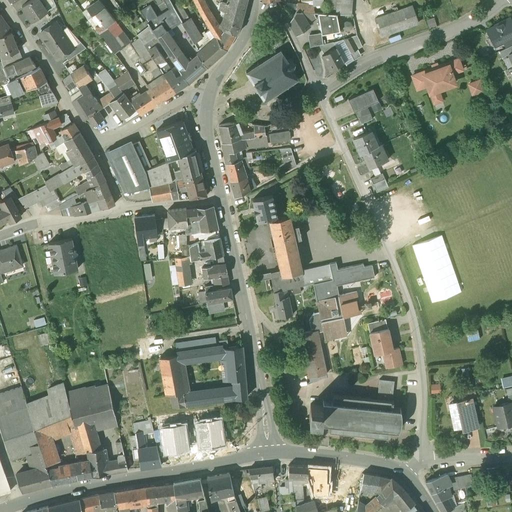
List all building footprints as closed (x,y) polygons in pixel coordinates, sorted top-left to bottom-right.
[(27,0),(22,4),(33,19),(47,8),(41,0),(27,0)] [(41,0),(47,8),(55,2),(53,0),(41,0)] [(114,19),(99,0),(96,0),(95,1),(97,3),(95,5),(92,0),(85,5),(92,15),(88,18),(97,31),(114,19)] [(205,0),(193,0),(199,12),(214,38),(216,39),(222,31),(205,0)] [(223,9),(225,0),(216,0),(217,0),(220,1),(218,8),(223,9)] [(225,0),(223,9),(223,11),(231,13),(226,29),(235,34),(241,24),(246,0),(225,0)] [(336,0),(327,0),(327,13),(335,13),(336,0)] [(352,0),(336,0),(335,13),(337,13),(352,14),(352,0)] [(196,51),(191,55),(189,53),(186,56),(181,49),(166,28),(168,26),(158,12),(156,13),(148,1),(138,8),(146,20),(149,24),(154,32),(156,34),(172,58),(181,71),(188,80),(206,63),(196,51)] [(179,1),(172,5),(180,18),(179,19),(181,22),(188,18),(179,1)] [(167,6),(158,12),(168,26),(179,19),(180,18),(172,5),(171,3),(167,6)] [(313,4),(297,3),(297,11),(301,12),(301,11),(314,12),(314,4),(313,4)] [(413,6),(375,19),(381,36),(418,23),(413,6)] [(314,12),(301,11),(301,12),(297,11),(296,10),(289,21),(296,34),(310,26),(307,22),(315,19),(314,12)] [(127,15),(130,22),(138,19),(135,11),(127,15)] [(327,13),(318,12),(321,33),(340,30),(337,13),(335,13),(327,13)] [(0,17),(0,38),(12,34),(0,17)] [(188,18),(181,22),(192,43),(202,37),(190,17),(188,18)] [(131,41),(114,19),(97,31),(114,53),(131,41)] [(511,23),(510,19),(502,22),(502,23),(495,26),(495,27),(488,30),(494,43),(503,39),(504,42),(511,38),(511,23)] [(61,30),(57,23),(49,28),(46,28),(41,31),(40,35),(42,38),(45,39),(50,46),(51,45),(54,49),(52,51),(56,57),(63,52),(64,53),(73,47),(72,47),(61,30)] [(149,24),(137,33),(140,38),(142,41),(149,36),(154,32),(149,24)] [(67,26),(61,30),(72,47),(80,41),(67,26)] [(226,29),(224,28),(222,31),(216,39),(226,48),(235,34),(226,29)] [(321,33),(309,34),(311,46),(319,45),(323,44),(321,33)] [(12,34),(0,38),(0,44),(5,57),(13,54),(13,53),(20,50),(12,34)] [(149,36),(142,41),(145,44),(147,48),(154,43),(149,36)] [(357,36),(351,37),(357,49),(362,46),(357,36)] [(351,37),(343,39),(351,52),(349,53),(353,60),(361,55),(357,49),(351,37)] [(147,48),(145,44),(142,41),(140,38),(130,44),(139,57),(142,55),(145,59),(151,54),(147,48)] [(214,38),(199,48),(196,50),(196,51),(206,63),(207,64),(224,52),(226,48),(216,39),(214,38)] [(73,47),(64,53),(68,59),(86,47),(80,41),(72,47),(73,47)] [(323,44),(319,45),(324,53),(322,54),(330,70),(345,62),(333,41),(323,44)] [(154,43),(147,48),(151,54),(156,62),(164,58),(154,43)] [(511,45),(507,48),(500,51),(502,57),(509,54),(511,52),(511,45)] [(314,74),(324,72),(320,52),(317,52),(316,47),(310,48),(314,74)] [(20,50),(13,53),(13,54),(5,57),(2,58),(4,61),(6,66),(25,60),(20,50)] [(281,50),(271,57),(270,56),(269,56),(269,58),(259,64),(258,63),(257,63),(258,65),(248,71),(246,71),(246,72),(247,73),(255,86),(259,91),(257,92),(258,93),(260,92),(265,100),(264,101),(266,102),(266,100),(276,93),(277,94),(278,94),(278,92),(286,87),(287,88),(289,87),(288,86),(297,79),(299,80),(299,79),(297,78),(293,71),(294,70),(293,69),(295,65),(296,65),(296,64),(294,64),(292,60),(293,59),(292,59),(291,60),(286,60),(286,58),(285,58),(282,53),(283,52),(282,52),(281,50)] [(156,62),(151,54),(145,59),(140,63),(145,69),(139,73),(149,87),(141,93),(151,108),(176,92),(176,91),(166,78),(160,68),(156,62)] [(25,60),(6,66),(10,75),(36,66),(33,58),(25,60)] [(458,59),(447,63),(451,75),(462,71),(458,59)] [(4,61),(0,62),(0,78),(10,75),(6,66),(4,61)] [(167,62),(160,68),(166,78),(176,91),(188,80),(181,71),(176,74),(171,66),(170,67),(167,62)] [(447,63),(420,73),(424,84),(425,87),(428,86),(431,96),(439,93),(438,90),(455,84),(451,75),(447,63)] [(70,74),(78,86),(84,82),(91,77),(86,69),(83,64),(70,73),(70,74)] [(40,66),(11,80),(17,94),(39,87),(41,94),(52,91),(40,66)] [(86,69),(91,77),(96,74),(97,73),(91,66),(86,69)] [(97,73),(96,74),(109,91),(114,98),(122,92),(113,80),(104,69),(97,73)] [(127,71),(113,80),(122,92),(135,84),(127,71)] [(420,73),(412,76),(416,87),(424,84),(420,73)] [(61,80),(69,92),(78,86),(70,74),(61,80)] [(479,81),(469,85),(473,95),(483,91),(479,81)] [(71,96),(72,100),(84,93),(95,112),(99,110),(103,107),(97,100),(94,97),(84,82),(78,86),(69,92),(71,96)] [(373,89),(348,100),(354,112),(355,112),(358,118),(370,113),(367,107),(378,102),(373,89)] [(0,93),(0,103),(11,101),(9,91),(0,93)] [(57,102),(52,91),(41,94),(40,94),(43,106),(57,102)] [(104,107),(109,103),(108,102),(114,98),(109,91),(97,100),(103,107),(104,107)] [(130,101),(122,92),(114,98),(108,102),(109,103),(121,119),(136,108),(130,101)] [(95,112),(84,93),(72,100),(76,107),(79,113),(83,119),(86,117),(95,112)] [(151,108),(141,93),(133,98),(144,112),(151,108)] [(144,112),(133,98),(130,101),(136,108),(141,114),(144,112)] [(0,103),(0,116),(14,113),(11,101),(0,103)] [(110,116),(104,107),(103,107),(99,110),(105,119),(110,116)] [(93,127),(105,119),(99,110),(95,112),(86,117),(93,127)] [(54,111),(44,116),(46,122),(57,117),(54,111)] [(62,122),(60,122),(62,125),(70,121),(66,113),(62,115),(59,116),(62,122)] [(370,113),(358,118),(361,124),(372,119),(370,113)] [(46,122),(34,127),(38,136),(41,140),(44,140),(48,139),(49,141),(57,137),(56,135),(52,127),(60,122),(62,122),(59,116),(57,117),(46,122)] [(288,118),(277,122),(279,128),(289,124),(288,118)] [(182,121),(157,130),(159,136),(161,138),(166,151),(165,153),(168,161),(177,156),(193,150),(189,139),(190,138),(188,132),(187,133),(182,121)] [(64,134),(66,139),(79,131),(74,123),(59,131),(59,133),(61,136),(64,134)] [(230,123),(219,126),(222,143),(238,139),(237,134),(235,123),(230,123)] [(243,133),(237,134),(238,139),(241,138),(266,135),(264,126),(241,123),(243,133)] [(31,139),(38,136),(34,127),(27,130),(31,139)] [(89,147),(79,131),(66,139),(76,156),(79,163),(81,162),(93,155),(89,147)] [(371,131),(353,139),(360,154),(363,152),(375,147),(371,139),(374,138),(371,131)] [(289,132),(270,134),(270,143),(290,140),(289,132)] [(56,145),(66,139),(64,134),(61,136),(59,133),(56,135),(57,137),(49,141),(48,139),(44,140),(49,149),(54,146),(56,145)] [(241,138),(238,139),(242,150),(268,146),(267,135),(266,135),(241,138)] [(62,152),(66,161),(76,156),(66,139),(56,145),(54,146),(59,154),(62,152)] [(222,143),(227,163),(240,160),(245,159),(244,157),(242,150),(238,139),(222,143)] [(8,144),(0,147),(0,164),(2,165),(4,162),(13,159),(10,150),(8,144)] [(145,170),(133,144),(111,154),(109,150),(105,151),(124,193),(149,187),(149,186),(145,170)] [(375,147),(363,152),(370,168),(384,161),(381,153),(384,151),(381,144),(375,147)] [(19,160),(28,157),(25,146),(16,148),(18,157),(19,160)] [(18,157),(16,148),(10,150),(13,159),(18,157)] [(291,148),(279,149),(284,164),(295,161),(291,148)] [(193,150),(177,156),(180,166),(183,178),(185,178),(202,174),(196,149),(193,150)] [(32,157),(40,170),(50,165),(43,151),(32,157)] [(98,162),(93,155),(81,162),(85,170),(88,168),(92,174),(88,176),(90,181),(85,183),(87,190),(106,181),(98,162)] [(59,165),(63,173),(79,163),(76,156),(66,161),(59,165)] [(247,158),(245,159),(240,160),(243,168),(250,167),(247,158)] [(227,163),(227,164),(230,181),(246,177),(243,168),(240,160),(227,163)] [(167,161),(145,170),(149,186),(173,181),(169,169),(167,161)] [(284,164),(278,166),(281,174),(297,166),(295,161),(284,164)] [(48,184),(51,190),(54,189),(84,171),(79,163),(63,173),(48,182),(48,184)] [(180,166),(169,169),(173,181),(175,180),(183,178),(180,166)] [(246,177),(230,181),(234,197),(250,191),(267,182),(263,173),(247,181),(246,177)] [(382,173),(370,178),(373,184),(385,179),(382,173)] [(202,174),(185,178),(188,190),(178,191),(179,199),(190,198),(207,195),(202,174)] [(385,179),(373,184),(376,192),(389,187),(385,179)] [(149,186),(149,187),(152,201),(172,198),(172,200),(179,199),(178,191),(175,180),(173,181),(149,186)] [(87,190),(86,190),(90,201),(98,199),(111,194),(106,181),(87,190)] [(85,183),(76,188),(78,194),(86,190),(87,190),(85,183)] [(10,184),(3,188),(7,197),(10,195),(15,202),(20,199),(18,197),(10,184)] [(48,184),(35,190),(38,197),(51,190),(48,184)] [(42,206),(44,205),(58,198),(59,198),(54,189),(51,190),(38,197),(35,190),(18,197),(20,199),(25,207),(39,201),(42,206)] [(111,194),(98,199),(101,209),(115,204),(111,194)] [(7,197),(1,201),(3,206),(0,207),(0,211),(5,220),(10,217),(12,220),(13,219),(16,220),(20,218),(20,215),(22,214),(15,202),(10,195),(7,197)] [(272,195),(253,199),(258,221),(277,217),(272,195)] [(60,210),(77,206),(74,197),(72,198),(68,200),(61,203),(58,205),(60,210)] [(58,205),(61,203),(58,198),(44,205),(47,210),(58,205)] [(91,212),(101,209),(98,199),(90,201),(82,205),(85,213),(91,212)] [(85,213),(82,205),(80,205),(77,206),(60,210),(62,215),(75,216),(85,213)] [(213,205),(184,208),(185,223),(195,221),(198,234),(219,230),(213,205)] [(184,208),(168,210),(169,218),(170,228),(170,231),(177,230),(184,228),(185,227),(185,223),(184,208)] [(157,235),(155,219),(154,214),(134,216),(138,244),(143,243),(143,237),(157,236),(157,235)] [(290,215),(269,220),(270,222),(272,233),(274,239),(275,247),(279,264),(281,272),(281,274),(281,275),(302,270),(302,269),(296,239),(294,232),(292,226),(290,215)] [(170,228),(169,218),(155,219),(157,235),(163,234),(162,228),(170,228)] [(298,225),(292,226),(294,232),(296,239),(301,238),(298,225)] [(220,237),(204,240),(207,252),(208,258),(217,257),(223,256),(224,256),(220,237)] [(72,238),(48,243),(55,273),(78,268),(75,256),(77,253),(74,251),(72,238)] [(143,243),(138,244),(140,260),(146,260),(143,243)] [(16,245),(0,250),(0,270),(0,272),(22,265),(16,245)] [(199,246),(190,247),(191,258),(198,256),(199,246)] [(184,260),(191,258),(190,247),(187,247),(185,248),(182,249),(183,256),(184,260)] [(191,260),(191,258),(184,260),(183,256),(174,257),(178,285),(192,283),(189,264),(192,263),(191,260)] [(218,263),(211,264),(211,266),(201,267),(203,278),(212,277),(213,284),(221,282),(222,285),(228,283),(225,262),(224,262),(218,263)] [(313,283),(316,299),(339,294),(337,284),(374,277),(372,264),(364,266),(363,263),(337,269),(336,262),(329,263),(332,279),(313,283)] [(329,263),(302,269),(306,285),(313,283),(332,279),(329,263)] [(302,269),(302,270),(281,275),(281,274),(272,276),(271,276),(271,278),(274,291),(283,290),(292,288),(300,286),(306,285),(302,269)] [(271,272),(259,274),(260,280),(271,278),(271,276),(272,276),(271,272)] [(85,276),(79,278),(80,286),(87,285),(85,276)] [(204,291),(207,303),(220,301),(232,299),(230,287),(204,291)] [(200,307),(207,306),(207,303),(204,291),(204,290),(198,292),(200,307)] [(274,291),(273,292),(277,310),(274,310),(276,318),(292,314),(288,297),(285,297),(283,290),(274,291)] [(357,291),(339,294),(316,299),(319,310),(314,311),(309,319),(311,330),(318,329),(323,328),(325,339),(334,337),(333,333),(347,330),(344,317),(357,315),(355,300),(359,299),(357,291)] [(220,301),(207,303),(207,306),(208,311),(222,309),(220,301)] [(35,326),(46,323),(44,316),(34,319),(35,326)] [(386,319),(374,321),(376,330),(387,328),(386,319)] [(376,330),(369,332),(374,354),(383,352),(393,350),(393,349),(388,328),(387,328),(376,330)] [(311,330),(299,333),(308,376),(327,372),(318,329),(311,330)] [(49,331),(37,335),(40,345),(52,342),(49,331)] [(232,399),(231,385),(191,390),(186,362),(220,358),(219,349),(222,349),(221,341),(221,335),(175,341),(177,355),(158,358),(165,395),(169,394),(171,407),(232,399)] [(231,385),(232,399),(247,397),(243,346),(227,348),(222,349),(219,349),(220,358),(223,380),(230,379),(231,385)] [(398,348),(393,349),(393,350),(383,352),(384,355),(382,355),(385,368),(402,364),(398,348)] [(16,370),(32,365),(28,352),(12,357),(16,370)] [(16,370),(21,386),(23,392),(39,387),(32,365),(16,370)] [(394,380),(379,379),(377,399),(392,400),(394,386),(394,380)] [(64,383),(47,389),(53,413),(58,430),(68,427),(76,452),(85,449),(72,409),(66,391),(64,383)] [(108,383),(66,391),(72,409),(112,401),(108,383)] [(0,393),(0,414),(27,405),(26,402),(23,392),(21,386),(0,393)] [(48,392),(26,402),(27,405),(33,422),(53,413),(48,392)] [(377,399),(333,394),(332,400),(323,399),(322,405),(317,404),(311,403),(309,415),(321,416),(320,421),(330,423),(329,430),(378,435),(377,438),(384,439),(384,436),(388,436),(389,430),(399,430),(400,425),(401,420),(401,414),(400,409),(391,408),(392,403),(393,403),(393,401),(392,400),(377,399)] [(467,399),(465,400),(457,402),(459,411),(454,412),(455,417),(453,417),(455,427),(462,425),(463,429),(477,426),(471,399),(467,400),(467,399)] [(112,401),(72,409),(85,449),(86,452),(87,452),(102,449),(98,430),(96,419),(115,416),(112,401)] [(509,403),(499,406),(500,411),(495,413),(498,428),(511,424),(511,406),(511,403),(509,403)] [(25,455),(42,449),(37,434),(33,422),(27,405),(0,414),(0,427),(11,460),(25,455)] [(53,413),(33,422),(37,434),(45,431),(46,435),(58,430),(53,413)] [(118,426),(115,416),(96,419),(98,430),(118,426)] [(197,419),(201,446),(224,443),(221,416),(197,419)] [(151,420),(146,421),(147,431),(147,434),(154,433),(151,420)] [(146,421),(133,424),(135,433),(143,432),(147,431),(146,421)] [(165,455),(189,451),(184,422),(160,426),(165,455)] [(46,435),(45,431),(37,434),(42,449),(47,465),(55,462),(46,435)] [(143,432),(135,433),(136,436),(136,440),(144,439),(143,432)] [(129,436),(131,450),(138,449),(137,445),(136,440),(136,436),(129,436)] [(144,439),(136,440),(137,445),(138,449),(131,450),(132,461),(139,460),(140,469),(161,466),(158,451),(147,453),(147,447),(145,448),(144,439)] [(121,459),(105,461),(102,449),(87,452),(89,461),(92,477),(128,471),(121,441),(117,442),(121,459)] [(22,491),(52,483),(48,468),(47,465),(42,449),(25,455),(29,468),(15,472),(22,491)] [(89,461),(75,463),(78,479),(92,477),(89,461)] [(56,466),(48,468),(52,483),(70,480),(67,464),(56,466)] [(307,477),(308,468),(289,466),(289,481),(293,481),(293,485),(294,502),(302,501),(302,485),(310,484),(307,477)] [(272,467),(250,470),(252,480),(260,481),(274,481),(272,467)] [(316,503),(328,503),(329,481),(327,482),(328,469),(308,468),(307,477),(310,484),(316,502),(316,503)] [(229,474),(207,478),(208,479),(209,483),(214,499),(234,494),(229,474)] [(380,477),(364,474),(360,488),(379,493),(380,477)] [(447,474),(425,483),(426,483),(431,493),(449,487),(448,479),(447,474)] [(471,475),(448,479),(449,487),(450,492),(472,487),(471,475)] [(392,479),(380,477),(379,493),(382,494),(392,479)] [(186,482),(189,499),(204,497),(201,484),(200,480),(200,479),(186,482)] [(392,479),(388,485),(382,494),(380,497),(386,504),(398,485),(392,479)] [(260,481),(252,480),(254,491),(262,490),(260,481)] [(186,482),(173,484),(176,508),(187,506),(190,505),(189,499),(186,482)] [(173,484),(156,486),(157,500),(167,500),(169,511),(176,511),(176,508),(173,484)] [(156,486),(145,487),(146,501),(157,500),(156,486)] [(145,487),(114,492),(117,509),(129,508),(146,506),(146,501),(145,487)] [(449,487),(431,493),(436,502),(447,497),(451,495),(450,492),(449,487)] [(403,489),(394,498),(405,511),(406,511),(415,504),(403,489)] [(114,492),(99,494),(102,511),(101,511),(117,511),(117,509),(114,492)] [(99,494),(80,498),(83,511),(101,511),(102,511),(99,494)] [(236,500),(239,508),(245,506),(241,495),(235,497),(236,500)] [(356,511),(378,511),(386,504),(380,497),(379,495),(369,505),(358,502),(356,511)] [(447,497),(436,502),(441,511),(446,511),(452,509),(447,497)] [(83,511),(80,498),(68,501),(70,511),(83,511)] [(266,498),(258,499),(259,505),(260,511),(259,511),(268,511),(266,498)] [(198,510),(198,511),(207,511),(205,500),(198,502),(199,508),(198,510)] [(240,511),(239,508),(236,500),(226,503),(229,511),(240,511)] [(70,511),(68,501),(55,504),(48,506),(49,511),(70,511)] [(316,502),(296,506),(296,511),(318,511),(316,503),(316,502)] [(459,511),(466,511),(467,511),(464,503),(458,507),(459,511)]
